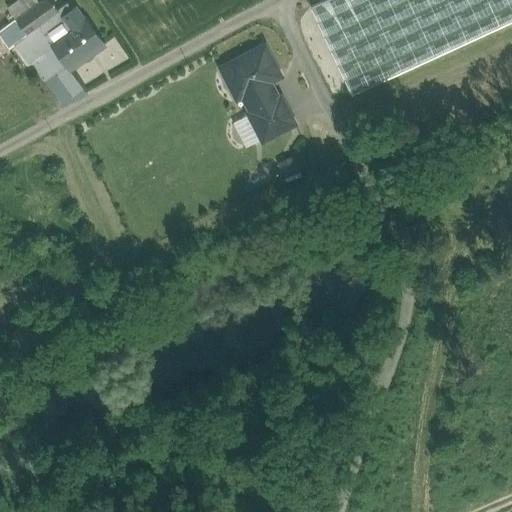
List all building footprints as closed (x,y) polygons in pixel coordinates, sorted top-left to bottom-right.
[(41,0),(39,1),(37,0),(17,0),(8,7),(12,12),(7,17),(11,22),(0,30),(0,32),(11,48),(15,44),(40,26),(44,32),(64,17),(62,15),(71,9),(67,3),(58,9),(54,5),(56,4),(54,1),(53,2),(50,0),(41,0)] [(511,0),(323,0),(312,6),(353,94),(511,20),(511,0)] [(85,19),(76,6),(71,9),(62,15),(64,17),(44,32),(53,45),(70,67),(104,43),(86,19),(85,19)] [(40,26),(15,44),(28,62),(53,45),(44,32),(40,26)] [(265,45),(221,67),(237,98),(243,95),(251,111),(278,97),(270,81),(281,75),(265,45)] [(251,111),(249,113),(263,140),(295,123),(281,96),(278,97),(251,111)]
